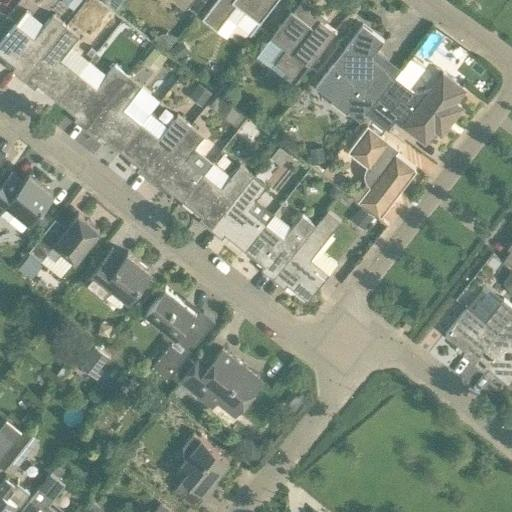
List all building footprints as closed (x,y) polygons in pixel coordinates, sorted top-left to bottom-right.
[(236,22),(239,25),(250,33),(276,0),(215,0),(202,18),(217,29),(228,16),(237,4),(245,10),(236,22)] [(289,71),(285,75),(295,82),(308,64),(310,66),(337,30),(325,20),(328,16),(306,0),(300,0),(293,9),(292,8),(271,36),(286,47),(275,61),(289,71)] [(115,17),(110,12),(105,18),(111,23),(115,17)] [(23,78),(66,25),(53,14),(35,37),(16,22),(0,42),(0,53),(15,65),(12,69),(23,78)] [(366,113),(395,75),(402,67),(400,66),(397,71),(374,53),(384,40),(363,24),(316,86),(333,99),(342,87),(357,98),(348,110),(361,120),(362,119),(366,113)] [(80,35),(66,25),(23,78),(35,87),(38,84),(58,100),(79,72),(61,58),(80,35)] [(179,60),(191,50),(182,40),(170,50),(179,60)] [(159,65),(166,56),(155,47),(148,56),(159,65)] [(77,115),(74,119),(86,128),(129,74),(116,64),(97,87),(79,72),(58,100),(77,115)] [(416,91),(395,75),(366,113),(367,113),(386,128),(388,129),(404,141),(405,141),(389,129),(396,118),(425,140),(433,130),(435,131),(437,129),(441,133),(461,106),(457,103),(459,100),(456,98),(464,88),(444,73),(432,89),(416,91)] [(86,128),(97,137),(100,134),(121,150),(142,122),(150,112),(132,98),(142,85),(129,74),(86,128)] [(193,93),(204,102),(211,93),(200,84),(193,93)] [(225,109),(231,102),(219,93),(210,104),(218,110),(225,109)] [(378,216),(403,183),(409,178),(412,171),(416,167),(396,152),(399,148),(381,134),(386,128),(367,113),(366,113),(362,119),(368,124),(348,151),(369,167),(367,172),(368,178),(372,183),(358,201),(378,216)] [(142,122),(121,150),(140,165),(137,169),(148,178),(191,124),(178,114),(160,137),(142,122)] [(241,131),(253,140),(262,129),(250,120),(241,131)] [(204,135),(191,124),(148,178),(160,187),(162,184),(183,200),(204,172),(186,158),(204,135)] [(280,146),(271,157),(281,164),(289,154),(280,146)] [(323,147),(312,149),(313,161),(324,160),(323,147)] [(204,172),(183,200),(202,215),(199,219),(211,228),(254,174),(240,164),(231,175),(213,161),(204,172)] [(31,220),(54,192),(30,173),(24,180),(11,170),(0,183),(0,211),(8,202),(31,220)] [(245,250),(267,222),(249,208),(267,185),(254,174),(211,228),(222,237),(225,234),(245,250)] [(328,192),(336,199),(342,191),(334,184),(328,192)] [(373,216),(362,207),(355,216),(366,225),(373,216)] [(63,231),(52,222),(28,251),(41,261),(47,254),(55,260),(63,250),(75,260),(100,229),(79,212),(63,231)] [(265,265),(262,269),(273,278),(316,224),(321,218),(315,224),(303,214),(284,237),(267,222),(245,250),(265,265)] [(273,278),(285,287),(287,284),(308,300),(330,273),(311,258),(334,229),(321,218),(316,224),(273,278)] [(511,240),(508,246),(511,249),(503,260),(511,266),(511,240)] [(151,270),(128,251),(118,264),(106,254),(84,283),(102,297),(112,285),(128,298),(151,270)] [(37,263),(29,256),(20,267),(28,274),(37,263)] [(176,335),(174,337),(191,351),(214,321),(202,311),(200,313),(166,286),(146,311),(176,335)] [(462,353),(474,362),(511,314),(511,304),(504,298),(494,310),(476,295),(445,333),(465,349),(462,353)] [(48,316),(56,308),(43,297),(48,316)] [(508,384),(511,378),(511,314),(474,362),(485,371),(488,368),(508,384)] [(80,365),(97,379),(112,360),(94,346),(80,365)] [(236,412),(262,379),(222,347),(213,359),(202,351),(194,361),(180,378),(196,391),(201,384),(236,412)] [(187,356),(171,375),(178,381),(180,378),(194,361),(187,356)] [(63,367),(57,374),(63,378),(68,371),(63,367)] [(152,396),(144,406),(152,412),(160,403),(152,396)] [(0,428),(0,457),(12,442),(20,431),(7,420),(0,428)] [(229,460),(203,438),(193,431),(182,444),(184,461),(176,471),(183,477),(175,488),(196,505),(215,481),(213,480),(229,460)] [(261,456),(261,437),(242,438),(242,457),(261,456)] [(25,451),(12,442),(0,457),(0,462),(10,470),(25,451)] [(0,511),(6,511),(23,491),(4,477),(0,481),(0,511)] [(19,511),(45,511),(40,507),(49,495),(39,487),(19,511)] [(99,511),(99,508),(92,503),(84,511),(99,511)] [(171,511),(161,503),(153,511),(152,511),(148,508),(144,511),(171,511)]
